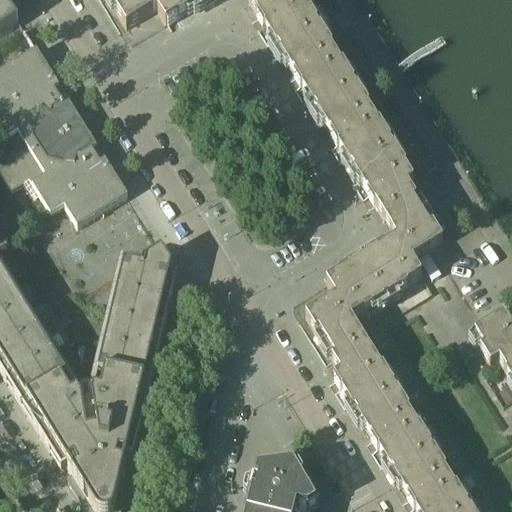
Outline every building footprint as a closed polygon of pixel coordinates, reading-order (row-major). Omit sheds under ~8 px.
[(0,0),(0,37),(17,26),(17,25),(15,26),(10,18),(11,17),(10,15),(9,16),(6,11),(7,11),(0,0)] [(200,7),(195,0),(115,0),(111,3),(118,15),(115,17),(125,33),(156,14),(165,29),(200,7)] [(317,33),(307,17),(296,0),(256,0),(248,5),(279,57),(317,33)] [(347,28),(341,17),(333,22),(340,33),(347,28)] [(354,93),(332,56),(317,33),(279,57),(317,117),(354,93)] [(61,95),(36,56),(0,77),(0,140),(7,152),(0,156),(0,178),(11,196),(28,185),(32,190),(31,190),(50,220),(63,212),(77,233),(127,202),(102,162),(100,163),(97,157),(98,156),(64,101),(63,102),(59,96),(61,95)] [(378,77),(371,66),(363,71),(370,82),(378,77)] [(354,93),(317,117),(353,176),(391,152),(354,93)] [(391,152),(353,176),(385,228),(391,237),(420,219),(423,217),(417,208),(415,205),(407,191),(413,187),(391,152)] [(422,165),(428,176),(436,171),(429,160),(422,165)] [(395,245),(362,265),(385,304),(421,282),(411,267),(442,248),(432,232),(429,234),(420,219),(391,237),(395,245)] [(4,243),(0,246),(0,257),(10,252),(4,243)] [(0,378),(6,388),(19,409),(49,458),(55,454),(66,472),(70,479),(70,480),(69,480),(68,481),(67,482),(67,483),(67,484),(67,485),(67,486),(68,488),(68,489),(82,511),(121,511),(129,479),(129,478),(129,477),(129,476),(129,475),(129,474),(128,473),(128,472),(127,472),(126,471),(125,471),(124,470),(126,463),(131,442),(138,443),(151,388),(156,364),(163,335),(176,281),(169,279),(171,273),(161,257),(145,267),(145,269),(144,271),(124,267),(111,322),(104,352),(98,376),(91,405),(96,433),(97,439),(86,441),(85,435),(81,406),(65,381),(52,360),(38,336),(23,313),(9,289),(0,275),(0,378)] [(335,303),(305,322),(315,338),(318,336),(326,350),(355,332),(350,325),(385,304),(362,265),(325,288),(335,303)] [(511,337),(502,322),(470,341),(489,372),(498,366),(511,388),(511,337)] [(378,331),(370,336),(379,350),(387,346),(378,331)] [(355,332),(326,350),(334,363),(331,365),(340,379),(334,383),(358,423),(396,399),(355,332)] [(403,388),(410,400),(417,395),(410,384),(403,388)] [(396,399),(358,423),(395,482),(433,459),(396,399)] [(439,448),(446,459),(454,454),(447,443),(439,448)] [(465,511),(458,499),(433,459),(395,482),(413,511),(465,511)] [(317,511),(294,471),(254,476),(245,511),(317,511)] [(489,511),(484,503),(476,508),(479,511),(489,511)]
